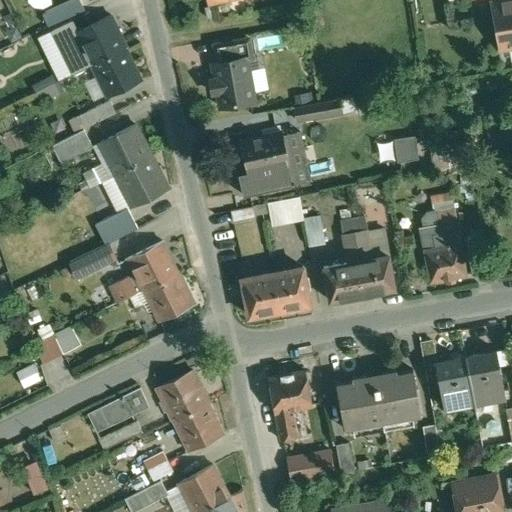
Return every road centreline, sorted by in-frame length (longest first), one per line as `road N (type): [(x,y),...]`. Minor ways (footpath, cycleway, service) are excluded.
road 1 (residential): [(148,0),(226,338)]
road 2 (residential): [(226,338),(511,294)]
road 3 (residential): [(0,429),(140,365),(226,338)]
road 4 (residential): [(226,338),(268,511)]
